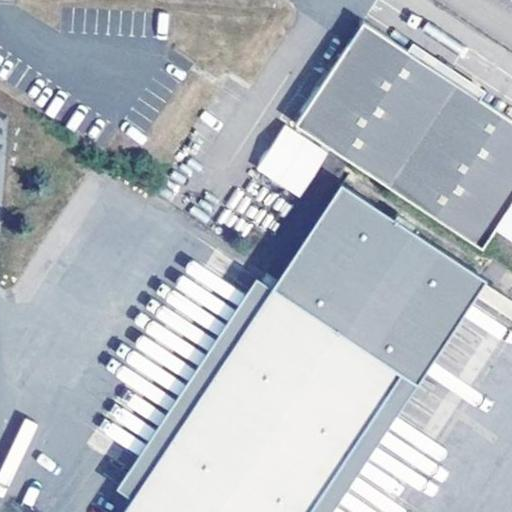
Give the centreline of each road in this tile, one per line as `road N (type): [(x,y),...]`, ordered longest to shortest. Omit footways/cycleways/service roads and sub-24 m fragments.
road 1 (unknown): [(16,413),(142,197)]
road 2 (unknown): [(6,0),(124,74)]
road 3 (unknown): [(293,0),(240,113)]
